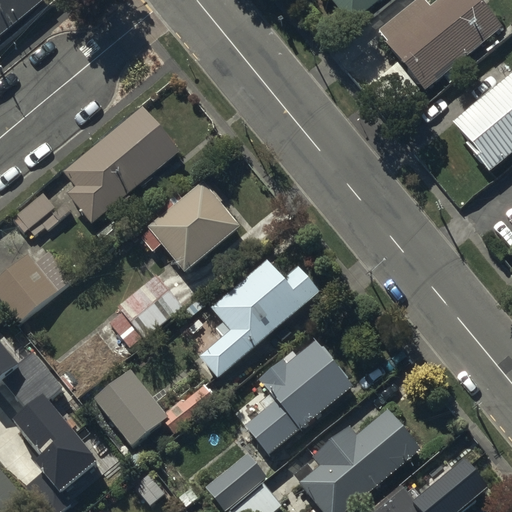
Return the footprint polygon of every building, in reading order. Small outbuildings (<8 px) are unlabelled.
[(0,0),(0,34),(43,0),(0,0)] [(333,0),(350,20),(374,0),(333,0)] [(424,0),(414,0),(379,28),(387,38),(384,40),(423,88),(502,25),(481,0),(434,0),(429,5),(424,0)] [(511,69),(452,120),(468,139),(465,142),(488,170),(511,150),(511,69)] [(399,70),(371,92),(392,119),(420,96),(399,70)] [(145,106),(65,169),(77,184),(68,192),(93,223),(114,205),(117,208),(132,196),(129,193),(141,183),(144,186),(155,178),(151,173),(180,150),(145,106)] [(239,225),(202,180),(181,198),(177,193),(154,212),(158,216),(147,225),(149,228),(141,235),(152,250),(161,243),(183,270),(239,225)] [(58,208),(43,192),(14,219),(25,231),(29,228),(36,235),(44,227),(50,233),(73,211),(64,202),(58,208)] [(28,253),(0,275),(0,296),(22,324),(75,281),(49,249),(35,261),(28,253)] [(199,354),(217,376),(320,289),(300,265),(284,278),(268,259),(210,307),(222,321),(215,328),(221,336),(199,354)] [(182,307),(155,274),(116,305),(120,310),(108,320),(117,331),(109,338),(118,350),(126,344),(129,347),(142,337),(143,338),(182,307)] [(351,385),(313,339),(285,362),(282,358),(258,377),(277,400),(244,426),(267,454),(351,385)] [(0,404),(18,426),(14,429),(43,464),(32,473),(38,480),(25,491),(42,511),(73,511),(74,511),(64,499),(100,469),(49,406),(62,395),(34,361),(18,374),(0,351),(0,404)] [(132,375),(97,400),(132,449),(167,424),(132,375)] [(339,511),(419,447),(388,409),(357,435),(348,424),(311,454),(319,464),(297,482),(316,504),(305,511),(339,511)] [(491,459),(472,442),(396,505),(402,511),(479,511),(511,485),(511,478),(493,457),(491,459)] [(246,452),(206,487),(227,511),(267,476),(246,452)] [(0,467),(0,511),(20,511),(14,505),(24,496),(0,467)]
